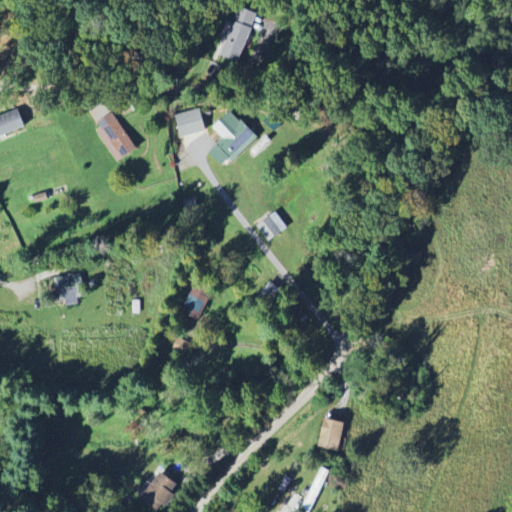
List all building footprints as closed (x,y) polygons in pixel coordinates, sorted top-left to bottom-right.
[(238,64),(252,30),(233,21),(218,55),(238,64)] [(181,139),(206,132),(200,110),(175,116),(181,139)] [(0,138),(27,129),(20,111),(0,118),(0,138)] [(257,137),(230,111),(213,129),(223,139),(209,154),(226,170),(257,137)] [(93,127),(120,164),(138,150),(112,114),(93,127)] [(258,227),(270,243),(288,229),(276,213),(258,227)] [(56,278),(57,300),(89,298),(88,286),(83,286),(83,276),(56,278)] [(259,300),(272,307),(281,290),(269,283),(259,300)] [(211,290),(193,285),(185,314),(204,319),(211,290)] [(339,452),(346,423),(326,418),(320,447),(339,452)] [(310,511),(330,472),(321,467),(302,508),(309,511),(310,511)] [(159,511),(181,486),(164,471),(140,500),(155,511),(159,511)]
